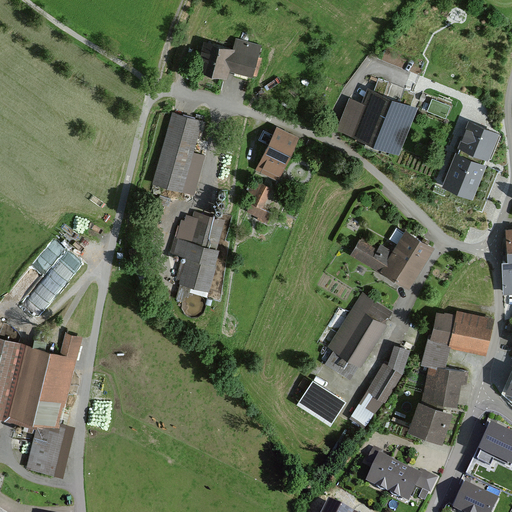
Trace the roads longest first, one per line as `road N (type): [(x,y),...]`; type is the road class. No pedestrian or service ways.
road 1 (residential): [(492,248),(440,236),(364,163),(325,138),(195,93),(164,90),(148,98),(102,279),(79,421),(80,511)]
road 2 (track): [(148,98),(136,72),(26,0)]
road 3 (residential): [(481,393),(504,326),(492,248)]
road 4 (residential): [(430,511),(481,393)]
